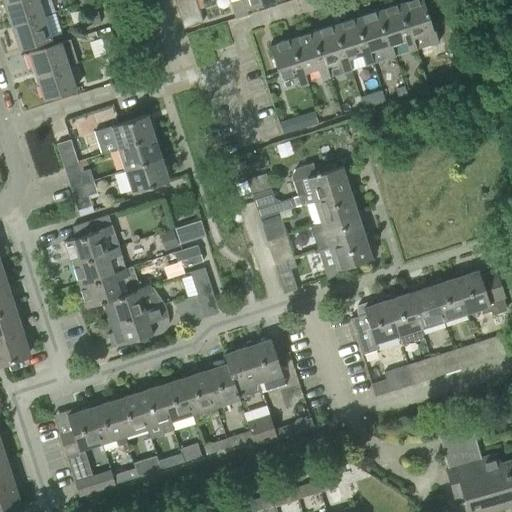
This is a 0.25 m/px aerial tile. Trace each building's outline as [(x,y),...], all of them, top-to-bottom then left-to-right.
[(43,16),(37,0),(12,0),(3,3),(11,26),(43,16)] [(99,17),(93,0),(91,0),(83,3),(89,20),(99,17)] [(202,22),(196,3),(194,0),(192,0),(176,5),(183,28),(202,22)] [(271,0),(238,0),(230,3),(235,18),(248,14),(246,8),(271,0)] [(432,31),(427,15),(422,0),(408,0),(399,3),(410,38),(412,38),(416,49),(437,42),(434,31),(432,31)] [(410,38),(399,3),(377,10),(388,45),(391,45),(404,40),(408,52),(416,49),(412,38),(410,38)] [(388,45),(377,10),(355,17),(367,52),(369,52),(382,47),(386,59),(394,56),(391,45),(388,45)] [(50,39),(43,16),(11,26),(18,49),(50,39)] [(367,52),(355,17),(334,24),(345,59),(347,59),(360,54),(364,66),(373,63),(369,52),(367,52)] [(345,59),(334,24),(312,31),(323,66),(325,66),(339,61),(342,73),(351,70),(347,59),(345,59)] [(323,66),(312,31),(290,38),(301,73),(304,73),(317,68),(321,80),(329,77),(325,66),(323,66)] [(100,35),(105,52),(106,53),(115,50),(110,32),(100,35)] [(301,73),(290,38),(268,46),(279,81),(295,75),(299,87),(307,84),(304,73),(301,73)] [(47,46),(28,52),(35,76),(67,65),(77,63),(69,39),(60,42),(47,46)] [(121,68),(115,50),(106,53),(111,71),(121,68)] [(42,99),(75,89),(67,65),(35,76),(42,99)] [(381,90),(368,94),(372,106),(384,102),(381,90)] [(277,119),(280,132),(315,123),(312,110),(277,119)] [(94,131),(100,151),(101,154),(116,149),(154,137),(147,114),(94,131)] [(161,158),(154,137),(116,149),(123,170),(161,158)] [(77,162),(69,139),(55,144),(62,166),(77,162)] [(168,181),(161,158),(123,170),(130,193),(168,181)] [(93,180),(89,169),(80,171),(77,162),(62,166),(69,188),(93,180)] [(313,201),(348,189),(342,171),(346,170),(344,165),(314,175),(311,163),(297,168),(293,171),(291,175),(291,182),(296,196),(280,201),(273,198),(265,173),(246,179),(258,218),(278,212),(313,201)] [(97,193),(93,180),(69,188),(77,210),(91,205),(88,196),(97,193)] [(352,188),(348,189),(313,201),(321,223),(355,212),(349,194),(353,193),(352,188)] [(359,211),(355,212),(321,223),(328,246),(363,235),(357,217),(360,216),(359,211)] [(281,222),(278,212),(258,218),(262,228),(281,222)] [(64,241),(71,264),(107,252),(107,250),(117,246),(107,215),(71,226),(75,238),(64,241)] [(165,215),(158,217),(162,229),(169,227),(165,215)] [(187,225),(174,229),(179,244),(192,240),(187,225)] [(363,235),(328,246),(316,250),(326,279),(339,275),(337,269),(370,259),(364,240),(368,239),(366,234),(363,235)] [(288,245),(285,235),(266,241),(269,251),(288,245)] [(194,243),(173,251),(179,268),(200,260),(194,243)] [(124,268),(120,255),(117,246),(107,250),(107,252),(71,264),(78,285),(114,273),(114,271),(124,268)] [(296,268),(294,262),(292,258),(273,264),(276,274),(296,268)] [(212,294),(206,275),(203,267),(189,272),(196,294),(198,298),(212,294)] [(132,291),(127,276),(124,268),(114,271),(114,273),(78,285),(85,307),(102,302),(102,301),(121,295),(132,291)] [(496,271),(479,276),(477,271),(459,277),(458,273),(453,274),(454,278),(465,313),(480,308),(481,313),(489,311),(491,315),(506,310),(502,298),(504,297),(496,271)] [(465,313),(454,278),(436,284),(435,280),(430,282),(431,286),(442,320),(465,313)] [(162,303),(151,287),(149,287),(148,283),(136,287),(137,289),(132,291),(121,295),(102,301),(102,302),(109,323),(144,312),(144,310),(163,304),(162,303)] [(0,312),(12,308),(5,285),(0,286),(0,312)] [(442,320),(431,286),(413,291),(412,288),(407,289),(408,293),(419,327),(442,320)] [(419,327),(408,293),(390,299),(389,295),(384,297),(385,300),(397,335),(419,327)] [(204,317),(198,298),(196,294),(182,298),(190,322),(204,317)] [(397,335),(385,300),(368,306),(366,302),(357,305),(355,312),(357,316),(349,318),(361,355),(377,349),(374,342),(397,335)] [(148,323),(167,317),(163,304),(144,310),(144,312),(109,323),(112,332),(106,334),(111,347),(137,339),(139,340),(142,341),(144,340),(146,338),(147,335),(152,334),(148,323)] [(0,337),(20,332),(12,308),(0,312),(0,337)] [(20,332),(0,337),(0,363),(27,355),(20,332)] [(245,343),(246,347),(257,381),(281,373),(270,339),(251,345),(250,341),(245,343)] [(490,359),(484,339),(475,342),(481,362),(490,359)] [(257,381),(246,347),(228,352),(227,349),(222,350),(226,364),(237,398),(260,391),(257,381)] [(468,366),(462,347),(452,350),(458,369),(468,366)] [(445,373),(439,354),(430,357),(436,376),(445,373)] [(422,381),(415,362),(406,365),(412,384),(422,381)] [(237,398),(226,364),(208,369),(207,365),(202,367),(203,371),(214,405),(237,398)] [(398,388),(392,369),(383,372),(389,391),(398,388)] [(214,405),(203,371),(185,377),(184,373),(179,375),(180,378),(192,413),(214,405)] [(192,413),(180,378),(163,384),(161,380),(156,382),(158,386),(169,420),(192,413)] [(139,387),(134,389),(135,393),(146,427),(159,423),(162,433),(172,430),(169,420),(158,386),(140,391),(139,387)] [(146,427),(135,393),(117,399),(116,395),(111,396),(112,400),(123,435),(146,427)] [(123,435),(112,400),(94,406),(93,402),(88,404),(89,408),(100,442),(114,438),(117,446),(126,443),(123,435)] [(92,477),(83,448),(100,442),(89,408),(71,413),(70,410),(65,411),(71,432),(59,436),(78,495),(114,484),(111,475),(105,477),(104,473),(92,477)] [(276,438),(273,429),(270,418),(246,426),(250,440),(252,445),(276,438)] [(288,424),(281,427),(273,429),(276,438),(291,433),(288,424)] [(511,460),(499,464),(496,455),(480,459),(476,443),(473,444),(469,430),(472,429),(472,428),(439,437),(448,468),(446,468),(453,497),(462,495),(467,511),(473,511),(510,502),(511,509),(511,460)] [(242,442),(240,434),(224,439),(227,447),(242,442)] [(219,450),(217,441),(202,446),(205,454),(219,450)] [(159,469),(157,460),(154,454),(132,461),(136,476),(159,469)] [(175,464),(173,455),(157,460),(159,469),(175,464)] [(0,486),(11,483),(4,460),(0,461),(0,486)] [(130,478),(127,470),(111,475),(114,484),(130,478)] [(336,488),(333,476),(317,481),(320,492),(336,488)] [(320,492),(317,481),(300,486),(303,497),(320,492)] [(0,511),(19,507),(16,497),(11,483),(0,486),(0,511)] [(297,499),(294,488),(271,495),(274,506),(297,499)] [(274,506),(271,495),(253,499),(257,511),(274,506)]
